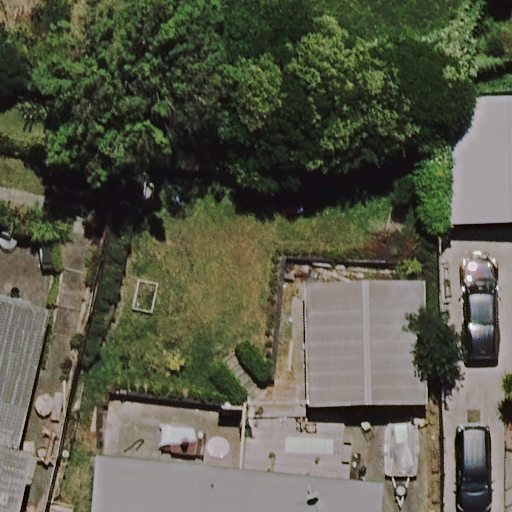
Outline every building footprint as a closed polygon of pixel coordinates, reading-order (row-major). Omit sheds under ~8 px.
[(511,234),(511,107),(450,107),(448,233),(511,234)] [(420,417),(421,284),(296,283),(295,416),(420,417)] [(0,511),(9,511),(32,315),(0,311),(0,511)] [(511,511),(511,458),(509,458),(496,511),(511,511)] [(369,511),(371,498),(87,473),(83,511),(369,511)]
